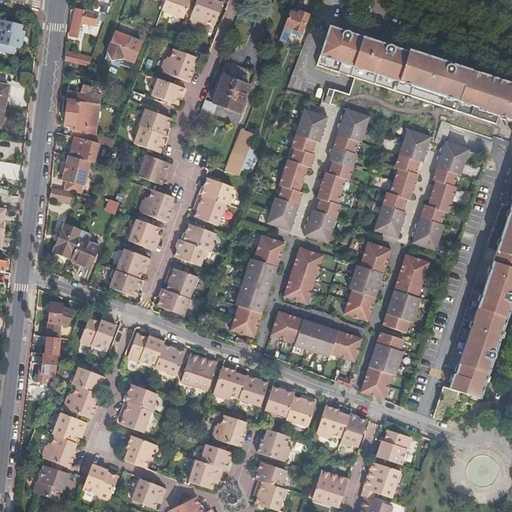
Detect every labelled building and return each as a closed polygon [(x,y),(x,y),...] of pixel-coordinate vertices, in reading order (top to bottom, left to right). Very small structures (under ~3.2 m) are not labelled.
[(166,0),(165,2),(162,11),(184,19),(188,8),(189,4),(193,5),(194,0),(166,0)] [(197,0),(190,20),(191,21),(192,24),(200,27),(203,25),(205,26),(206,23),(215,26),(223,5),(217,3),(212,1),(212,0),(197,0)] [(92,10),(76,7),(70,35),(82,37),(83,32),(81,31),(83,20),(97,24),(100,12),(92,10)] [(285,26),(279,41),(286,44),(291,34),(301,38),(309,16),(299,11),(298,13),(291,11),(285,26)] [(21,31),(22,26),(0,20),(0,50),(15,55),(17,48),(21,49),(25,32),(21,31)] [(334,90),(334,91),(329,105),(342,110),(348,112),(363,117),(371,119),(405,130),(418,135),(428,138),(430,139),(435,125),(445,128),(449,129),(455,112),(495,124),(497,118),(506,121),(507,118),(510,120),(510,121),(511,125),(511,193),(492,252),(511,258),(511,86),(467,72),(445,65),(437,62),(390,47),(369,40),(341,31),(328,26),(313,65),(354,79),(355,79),(349,95),(334,90)] [(112,60),(125,58),(133,37),(116,31),(108,52),(112,60)] [(133,37),(125,58),(134,62),(142,41),(133,37)] [(189,83),(194,70),(192,69),(194,64),(196,58),(175,50),(171,59),(168,58),(168,59),(164,60),(161,68),(163,71),(162,73),(177,78),(189,83)] [(66,51),(65,60),(90,65),(93,56),(66,51)] [(215,102),(217,103),(241,112),(257,72),(230,61),(215,102)] [(186,90),(175,85),(156,78),(153,86),(154,89),(155,89),(151,99),(160,103),(165,104),(166,102),(171,104),(178,106),(182,97),(184,97),(186,90)] [(105,85),(97,81),(93,91),(101,94),(105,85)] [(0,106),(6,107),(10,87),(0,84),(0,106)] [(86,140),(94,142),(101,96),(90,94),(91,86),(82,85),(80,91),(69,89),(65,123),(72,124),(71,129),(74,130),(73,136),(75,137),(86,140)] [(207,99),(200,116),(211,120),(217,103),(215,102),(207,99)] [(140,118),(137,126),(138,126),(168,137),(171,130),(168,129),(172,119),(165,117),(160,115),(146,110),(143,117),(142,117),(140,118)] [(327,118),(304,110),(291,148),(294,149),(290,161),(287,160),(279,186),(282,187),(277,200),(274,199),(266,224),(289,232),(302,194),(299,193),(308,168),(311,168),(315,156),(312,155),(316,142),(319,143),(327,118)] [(363,117),(348,112),(332,162),(334,163),(330,176),(328,175),(319,201),(321,201),(317,214),(315,213),(307,238),(329,245),(341,208),(339,208),(348,181),(350,182),(359,157),(356,156),(360,143),(363,144),(371,119),(363,117)] [(444,143),(449,129),(445,128),(435,125),(430,139),(440,142),(443,143),(444,143)] [(164,145),(166,145),(169,138),(168,137),(138,126),(135,134),(136,136),(137,137),(135,145),(148,149),(154,151),(160,154),(164,145)] [(254,134),(244,130),(241,129),(224,171),(238,177),(241,170),(240,170),(254,134)] [(418,135),(405,130),(392,168),(394,169),(386,195),(383,194),(370,233),(393,240),(402,214),(399,213),(404,201),(406,202),(415,176),(412,175),(416,162),(419,163),(428,138),(418,135)] [(81,157),(86,140),(75,137),(70,155),(81,157)] [(467,151),(444,143),(443,143),(431,181),(434,182),(426,208),(422,207),(410,245),(433,253),(442,227),(440,226),(444,214),(446,214),(454,189),(452,188),(456,175),(459,176),(467,151)] [(163,162),(147,155),(139,177),(162,186),(164,179),(166,175),(169,176),(173,165),(163,162)] [(65,190),(68,191),(70,191),(81,194),(83,186),(84,186),(90,162),(82,160),(78,159),(68,156),(62,181),(67,182),(65,190)] [(204,188),(202,187),(199,195),(226,205),(230,206),(233,199),(232,196),(231,196),(234,188),(208,179),(204,188)] [(62,202),(65,190),(52,188),(51,187),(49,199),(62,202)] [(163,194),(153,190),(149,199),(146,198),(145,200),(142,201),(139,209),(141,211),(140,213),(156,219),(167,223),(172,210),(170,209),(172,204),(174,198),(163,194)] [(226,205),(199,195),(197,203),(195,206),(199,207),(195,218),(218,227),(226,205)] [(119,203),(111,200),(107,210),(115,213),(119,203)] [(153,226),(137,220),(129,242),(143,247),(156,252),(160,241),(156,239),(160,229),(153,226)] [(71,260),(83,230),(64,223),(52,253),(71,260)] [(210,252),(212,252),(215,245),(214,243),(213,242),(216,235),(190,225),(186,234),(184,234),(183,236),(181,241),(210,252)] [(91,233),(83,230),(71,260),(91,268),(100,245),(88,240),(91,233)] [(285,245),(261,237),(253,261),(250,260),(234,306),(237,307),(229,331),(252,339),(285,245)] [(207,260),(210,252),(181,241),(179,240),(176,248),(178,249),(175,258),(201,268),(203,260),(204,260),(207,260)] [(391,253),(368,245),(359,269),(357,268),(349,291),(351,292),(343,316),(367,324),(391,253)] [(125,249),(117,271),(140,280),(144,269),(147,270),(151,259),(140,255),(125,249)] [(324,258),(300,251),(285,297),(309,305),(324,258)] [(478,401),(511,296),(511,258),(492,252),(450,378),(447,377),(443,389),(440,388),(430,419),(438,422),(443,407),(451,409),(453,402),(458,403),(464,405),(468,407),(471,399),(478,401)] [(430,264),(406,256),(382,328),(406,335),(410,324),(412,325),(420,302),(417,301),(430,264)] [(198,278),(184,273),(171,268),(167,279),(171,281),(167,291),(190,300),(198,278)] [(139,288),(141,289),(144,281),(140,280),(117,271),(113,270),(111,277),(112,280),(113,280),(110,288),(136,298),(139,288)] [(191,309),(194,301),(190,300),(167,291),(163,290),(160,297),(162,298),(159,307),(184,317),(187,309),(188,310),(191,309)] [(47,336),(59,337),(60,324),(72,326),(75,310),(62,309),(62,305),(50,304),(47,336)] [(361,342),(278,314),(271,337),(296,345),(295,348),(327,359),(328,356),(353,365),(361,342)] [(91,345),(107,351),(117,326),(101,320),(100,322),(88,318),(80,341),(81,343),(89,346),(91,345)] [(163,345),(164,343),(149,336),(148,338),(137,334),(127,356),(128,359),(136,362),(139,361),(155,367),(163,345)] [(360,392),(384,401),(393,377),(395,378),(402,356),(400,355),(404,343),(379,335),(360,392)] [(56,356),(57,356),(59,337),(47,336),(45,354),(56,356)] [(155,367),(155,368),(177,376),(187,350),(176,345),(174,349),(170,348),(163,345),(155,367)] [(55,374),(56,356),(45,354),(43,354),(41,373),(55,374)] [(191,355),(181,382),(208,391),(217,363),(191,355)] [(229,395),(239,398),(247,374),(241,372),(240,375),(235,373),(236,370),(222,366),(213,393),(215,394),(216,398),(224,400),(227,398),(228,398),(229,395)] [(72,376),(69,383),(77,386),(98,394),(100,395),(103,387),(101,386),(105,377),(98,375),(92,372),(79,367),(76,375),(75,375),(72,376)] [(239,398),(239,399),(261,406),(268,383),(262,381),(258,379),(259,376),(248,371),(247,374),(239,398)] [(50,390),(53,382),(39,381),(38,389),(50,390)] [(128,394),(126,393),(123,401),(125,401),(151,411),(154,412),(157,405),(155,402),(154,402),(157,394),(144,389),(138,387),(132,384),(128,394)] [(98,394),(77,386),(73,395),(70,394),(70,396),(66,397),(63,405),(65,407),(64,409),(89,418),(91,419),(96,406),(94,405),(96,400),(98,394)] [(280,389),(272,387),(265,410),(287,417),(294,397),(296,390),(285,387),(283,390),(280,389)] [(294,397),(287,417),(286,420),(308,427),(317,400),(306,397),(305,400),(301,399),(294,397)] [(151,411),(125,401),(121,413),(124,414),(123,418),(120,425),(143,433),(151,411)] [(342,438),(349,416),(343,415),(338,413),(339,410),(325,406),(316,433),(318,434),(319,437),(327,440),(330,438),(332,438),(333,435),(342,438)] [(60,413),(52,434),(55,435),(75,443),(78,436),(79,433),(83,434),(87,423),(60,413)] [(358,416),(350,413),(349,416),(342,438),(340,445),(348,447),(350,446),(351,445),(359,447),(363,434),(365,428),(367,421),(357,418),(358,416)] [(213,438),(241,448),(245,434),(242,433),(244,428),(246,422),(232,418),(225,415),(222,424),(218,423),(218,425),(214,426),(211,434),(214,437),(213,438)] [(281,434),(268,430),(266,435),(264,441),(262,440),(257,453),(285,462),(285,460),(289,460),(291,452),(289,449),(290,447),(286,446),(289,437),(281,434)] [(384,442),(382,441),(377,457),(402,465),(407,449),(409,448),(412,440),(411,438),(388,430),(384,442)] [(75,443),(55,435),(52,445),(48,444),(48,445),(44,446),(41,454),(44,457),(43,459),(70,469),(75,455),(72,455),(74,449),(76,444),(75,443)] [(127,455),(125,461),(146,469),(149,460),(152,461),(153,459),(157,458),(160,451),(157,448),(158,446),(131,436),(126,449),(129,450),(127,455)] [(198,461),(223,469),(229,471),(232,463),(229,463),(233,453),(226,451),(220,449),(207,444),(204,452),(203,452),(200,453),(198,461)] [(215,479),(219,480),(223,469),(198,461),(196,460),(189,482),(212,490),(214,483),(215,479)] [(257,472),(255,471),(253,479),(259,481),(284,489),(287,482),(285,479),(284,479),(287,471),(273,467),(268,465),(261,462),(257,472)] [(372,463),(369,472),(363,489),(375,493),(391,499),(400,472),(372,463)] [(35,492),(39,493),(58,500),(62,488),(64,489),(70,473),(45,464),(39,480),(37,481),(34,489),(35,492)] [(107,473),(108,471),(92,465),(87,478),(82,489),(98,495),(99,498),(107,501),(109,500),(118,477),(107,473)] [(339,507),(348,480),(322,471),(312,499),(339,508),(339,507)] [(163,500),(167,489),(140,478),(132,500),(154,509),(157,502),(159,498),(163,500)] [(278,511),(286,490),(284,489),(259,481),(255,492),(259,493),(257,497),(255,504),(270,509),(278,511)] [(180,505),(172,509),(172,511),(206,511),(203,505),(201,506),(196,497),(190,500),(184,503),(180,505)] [(390,511),(392,507),(373,500),(365,497),(359,511),(390,511)]
